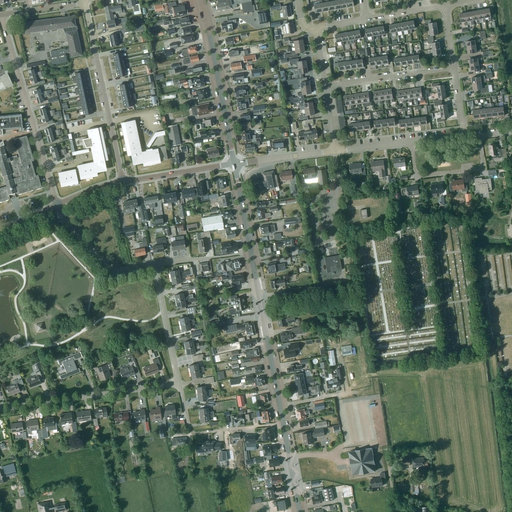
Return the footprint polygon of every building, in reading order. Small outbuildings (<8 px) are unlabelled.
[(135,5),(133,0),(127,0),(129,6),(132,6),(134,15),(141,13),(139,4),(135,5)] [(218,5),(216,5),(217,11),(237,7),(236,4),(241,3),(242,10),(232,11),(233,15),(243,13),(253,11),(250,0),(223,0),(222,0),(217,1),(218,5)] [(319,0),(320,4),(314,5),(315,13),(322,12),(320,4),(322,3),(321,0),(319,0)] [(328,0),(325,0),(326,3),(322,3),(320,4),(322,12),(328,11),(327,3),(329,2),(328,0)] [(335,1),(334,0),(332,0),(332,2),(329,2),(327,3),(328,11),(335,9),(333,1),(335,1)] [(186,9),(184,4),(171,6),(171,7),(170,7),(169,3),(163,4),(165,14),(169,13),(169,14),(173,14),(173,17),(187,14),(186,9)] [(105,7),(108,22),(117,20),(116,17),(113,17),(112,12),(118,11),(119,14),(122,13),(120,6),(111,7),(111,6),(105,7)] [(291,16),(289,6),(282,7),(283,17),(291,16)] [(489,8),(484,9),(483,9),(485,18),(488,17),(489,22),(491,21),(491,17),(489,8)] [(485,18),(483,9),(477,11),(479,19),(482,19),(483,23),(486,22),(485,18)] [(260,24),(268,23),(266,11),(258,12),(260,24)] [(472,12),(466,13),(467,21),(471,21),(472,25),(474,25),(473,20),(472,12)] [(467,21),(466,13),(460,14),(461,22),(465,22),(465,26),(468,26),(467,21)] [(76,15),(24,22),(25,33),(66,28),(66,31),(68,48),(50,50),(51,57),(50,57),(51,65),(67,63),(66,52),(70,52),(71,57),(81,55),(76,15)] [(157,21),(158,25),(164,24),(164,26),(173,24),(174,28),(180,26),(181,27),(190,25),(188,17),(179,19),(179,20),(173,21),(172,21),(163,23),(163,20),(157,21)] [(227,22),(221,24),(222,30),(225,29),(226,32),(232,31),(231,23),(236,23),(235,19),(227,21),(227,22)] [(108,22),(106,22),(108,28),(116,27),(115,23),(117,22),(117,20),(108,22)] [(428,24),(429,30),(437,29),(436,23),(431,23),(430,20),(425,21),(425,24),(428,24)] [(284,23),(286,34),(293,33),(292,22),(284,23)] [(184,35),(192,33),(192,32),(193,32),(192,30),(191,30),(190,27),(180,30),(180,31),(179,31),(180,36),(184,35)] [(427,37),(427,40),(428,40),(433,39),(433,36),(438,35),(437,29),(429,30),(430,36),(427,37)] [(122,39),(120,33),(109,36),(111,46),(119,45),(118,39),(122,39)] [(181,39),(182,44),(194,41),(193,35),(187,36),(187,38),(181,39)] [(224,39),(225,45),(234,44),(233,41),(238,40),(237,37),(224,39)] [(431,43),(432,49),(440,48),(439,42),(434,43),(433,39),(428,40),(427,40),(422,41),(422,46),(428,45),(428,44),(431,43)] [(291,54),(288,54),(289,58),(298,56),(297,53),(304,52),(303,46),(294,47),(295,51),(291,52),(291,54)] [(440,48),(432,49),(433,56),(430,56),(430,60),(436,59),(435,55),(441,54),(440,48)] [(183,60),(183,62),(184,65),(195,62),(194,61),(198,60),(197,55),(189,56),(190,58),(183,60)] [(255,55),(243,56),(244,63),(256,61),(255,55)] [(298,58),(289,59),(289,63),(294,64),(297,68),(306,66),(305,60),(298,61),(298,58)] [(469,60),(470,66),(478,65),(478,61),(482,60),(482,58),(469,60)] [(42,64),(42,66),(46,65),(45,60),(27,64),(28,69),(34,68),(34,66),(42,64)] [(229,64),(230,70),(234,69),(235,72),(243,70),(243,68),(241,68),(240,62),(229,64)] [(192,74),(202,72),(201,68),(200,68),(199,66),(192,67),(193,69),(185,70),(186,74),(192,72),(192,74)] [(297,68),(298,71),(294,72),(294,74),(307,72),(306,66),(297,68)] [(251,70),(252,77),(262,76),(261,69),(251,70)] [(6,158),(3,147),(4,146),(3,142),(0,142),(1,144),(0,143),(0,167),(2,176),(3,176),(5,180),(4,180),(6,184),(6,186),(0,187),(0,134),(2,135),(2,129),(20,127),(20,131),(22,131),(21,114),(0,116),(0,90),(12,84),(5,70),(3,71),(4,73),(0,75),(0,201),(8,199),(9,198),(9,197),(9,195),(12,194),(16,192),(16,194),(41,187),(37,175),(35,176),(31,161),(33,160),(26,136),(14,139),(19,158),(17,159),(16,155),(8,157),(9,158),(6,158)] [(72,77),(72,80),(85,78),(84,72),(74,74),(75,77),(72,77)] [(243,77),(243,74),(232,75),(232,80),(233,80),(234,84),(244,82),(243,77)] [(191,80),(187,81),(187,82),(183,83),(184,88),(188,88),(191,87),(191,88),(196,87),(196,86),(200,85),(200,87),(205,86),(203,78),(195,79),(195,80),(192,81),(192,80),(191,81),(191,80)] [(88,89),(86,83),(77,85),(78,88),(74,89),(75,92),(88,89)] [(436,86),(437,93),(445,92),(444,85),(439,86),(439,83),(431,84),(432,87),(436,86)] [(481,83),(473,84),(473,90),(481,89),(481,93),(489,92),(488,85),(482,86),(481,83)] [(246,88),(244,87),(244,86),(234,88),(235,93),(236,96),(245,95),(245,96),(248,96),(247,87),(246,88)] [(302,92),(297,93),(297,95),(310,93),(309,87),(301,89),(302,92)] [(421,98),(421,101),(423,101),(424,100),(424,97),(422,97),(421,88),(415,89),(416,98),(418,98),(421,98)] [(191,99),(193,98),(198,97),(199,101),(208,99),(206,89),(192,92),(192,95),(190,95),(191,99)] [(388,99),(391,99),(392,102),(394,102),(394,98),(393,99),(391,89),(385,90),(387,100),(388,99)] [(409,90),(410,99),(412,99),(415,98),(415,102),(418,101),(418,98),(416,98),(415,89),(409,90)] [(385,100),(386,103),(388,103),(388,99),(387,100),(385,90),(379,91),(381,100),(382,100),(385,100)] [(409,99),(409,103),(411,102),(412,102),(412,99),(410,99),(409,90),(403,91),(404,100),(406,100),(409,99)] [(380,104),(382,104),(382,100),(381,100),(379,91),(373,92),(375,101),(379,101),(380,104)] [(403,103),(406,103),(406,100),(404,100),(403,91),(397,91),(398,101),(403,100),(403,103)] [(434,100),(434,103),(442,102),(441,99),(446,98),(445,92),(437,93),(438,99),(434,100)] [(371,102),(369,102),(368,93),(362,94),(363,103),(365,103),(368,102),(369,106),(371,105),(371,102)] [(41,95),(35,97),(37,103),(43,102),(41,98),(45,96),(45,94),(41,95)] [(359,104),(358,104),(356,94),(350,95),(352,105),(353,105),(356,104),(357,107),(359,107),(359,104)] [(362,103),(363,106),(365,106),(365,103),(363,103),(362,94),(356,94),(358,104),(359,104),(362,103)] [(90,101),(89,95),(80,97),(80,100),(77,101),(77,104),(90,101)] [(346,106),(350,105),(351,108),(353,108),(353,105),(352,105),(350,95),(344,96),(346,106)] [(248,104),(248,99),(236,100),(237,105),(237,107),(238,110),(245,109),(245,104),(248,104)] [(439,105),(440,112),(448,111),(447,104),(442,105),(442,102),(434,103),(435,106),(439,105)] [(198,114),(199,116),(211,114),(211,112),(213,111),(212,108),(210,108),(209,104),(197,106),(197,110),(194,110),(195,114),(198,114)] [(305,113),(300,114),(301,116),(299,116),(300,120),(307,119),(307,115),(314,114),(313,108),(304,109),(305,113)] [(448,111),(440,112),(441,119),(437,119),(437,122),(445,121),(444,118),(449,117),(448,111)] [(204,121),(205,127),(214,125),(214,122),(215,122),(214,119),(204,121)] [(400,128),(407,127),(406,119),(399,120),(400,128)] [(140,152),(133,121),(121,123),(122,128),(121,128),(123,135),(125,144),(124,144),(126,151),(127,151),(128,155),(132,154),(133,156),(134,158),(135,160),(137,161),(139,162),(141,162),(143,161),(144,166),(148,165),(148,166),(157,164),(157,163),(166,161),(165,159),(167,159),(167,160),(168,159),(165,146),(158,147),(159,147),(159,148),(152,150),(152,149),(152,148),(145,150),(146,150),(146,151),(140,152)] [(242,127),(243,130),(250,128),(249,121),(241,123),(240,124),(240,126),(242,127)] [(350,132),(357,131),(356,123),(349,124),(350,132)] [(308,139),(306,124),(303,124),(304,132),(298,133),(299,141),(308,139)] [(306,124),(308,139),(317,138),(316,130),(309,131),(308,124),(306,124)] [(170,146),(180,145),(177,125),(167,127),(170,146)] [(85,178),(85,179),(92,177),(97,176),(96,171),(98,170),(100,170),(101,168),(103,167),(103,165),(103,163),(103,161),(107,160),(106,155),(107,155),(106,148),(105,148),(103,139),(104,139),(102,132),(101,127),(87,130),(88,138),(82,139),(85,148),(90,147),(94,164),(78,167),(79,170),(59,174),(59,178),(59,181),(60,181),(61,186),(66,186),(74,185),(74,184),(78,183),(77,179),(80,178),(81,179),(85,178)] [(250,132),(242,133),(244,143),(252,141),(252,138),(250,132)] [(201,138),(193,139),(194,144),(195,143),(195,147),(201,146),(200,143),(202,143),(201,138)] [(273,150),(285,148),(284,140),(272,142),(273,150)] [(256,147),(259,146),(258,142),(255,143),(255,144),(253,144),(253,143),(244,145),(245,146),(244,146),(245,151),(247,151),(247,152),(254,151),(254,146),(256,146),(256,147)] [(496,144),(489,145),(490,156),(491,156),(491,158),(492,158),(496,158),(495,155),(497,155),(498,158),(502,157),(501,149),(497,149),(496,144)] [(207,149),(208,158),(219,156),(218,149),(216,150),(216,147),(207,149)] [(60,160),(59,156),(62,155),(62,152),(58,153),(52,155),(54,162),(60,160)] [(175,155),(175,158),(171,159),(172,163),(176,162),(176,163),(181,162),(180,152),(175,152),(175,155)] [(405,166),(404,158),(394,159),(395,167),(405,166)] [(379,171),(379,178),(385,177),(383,161),(378,161),(378,163),(371,163),(373,172),(379,171)] [(350,173),(361,172),(362,175),(365,175),(364,168),(361,169),(361,163),(355,164),(355,165),(349,166),(350,173)] [(326,184),(325,170),(316,171),(316,172),(314,172),(314,168),(303,169),(304,179),(315,178),(317,177),(317,185),(326,184)] [(257,181),(251,182),(253,191),(258,190),(269,188),(275,187),(278,186),(276,175),(275,175),(274,171),(262,173),(263,181),(259,181),(257,181)] [(280,181),(290,180),(290,184),(295,183),(294,175),(291,176),(290,171),(286,171),(287,172),(280,173),(280,181)] [(476,191),(479,190),(479,193),(488,192),(488,190),(492,190),(490,179),(492,179),(492,175),(496,175),(496,171),(488,172),(488,176),(489,176),(489,179),(482,180),(482,178),(474,179),(476,191)] [(226,188),(224,178),(219,179),(219,178),(216,179),(218,189),(220,189),(226,188)] [(449,184),(449,186),(450,189),(450,191),(451,192),(453,192),(454,192),(454,190),(462,189),(462,192),(468,191),(467,185),(463,185),(463,182),(463,180),(453,181),(453,182),(451,182),(450,183),(449,184)] [(205,193),(204,182),(197,183),(199,195),(203,195),(206,194),(205,193)] [(407,187),(408,196),(419,194),(418,185),(414,186),(407,187)] [(442,185),(432,186),(433,194),(433,197),(437,197),(437,193),(442,192),(443,192),(443,190),(442,185)] [(198,199),(196,188),(181,191),(181,192),(182,198),(191,197),(192,200),(198,199)] [(181,192),(175,193),(169,194),(171,202),(177,201),(176,199),(182,198),(181,192)] [(172,208),(171,202),(169,194),(169,193),(165,194),(166,194),(163,195),(164,203),(168,202),(169,208),(172,208)] [(210,203),(215,202),(216,202),(218,201),(219,207),(229,205),(227,195),(218,197),(217,193),(199,197),(200,202),(210,200),(210,203)] [(144,204),(145,205),(145,206),(146,206),(148,206),(148,205),(149,209),(152,208),(150,197),(143,198),(144,204)] [(136,199),(129,201),(131,208),(132,212),(135,212),(134,208),(138,207),(136,202),(136,199)] [(129,201),(123,202),(125,210),(128,209),(129,213),(132,212),(131,208),(129,201)] [(256,210),(258,219),(265,218),(265,217),(271,216),(270,213),(269,214),(269,213),(265,214),(264,208),(256,210)] [(201,218),(204,231),(223,228),(221,218),(223,217),(223,219),(228,218),(228,217),(232,217),(231,211),(224,212),(220,213),(221,213),(209,215),(209,217),(201,218)] [(162,216),(154,217),(155,226),(163,224),(162,216)] [(185,231),(184,223),(177,225),(177,228),(181,228),(181,231),(185,231)] [(269,225),(259,227),(261,236),(266,235),(266,236),(267,236),(270,236),(271,235),(271,234),(275,233),(274,225),(269,226),(269,225)] [(226,235),(227,239),(235,237),(234,230),(224,232),(223,229),(218,230),(218,233),(222,232),(222,236),(226,235)] [(201,233),(202,239),(198,239),(200,252),(208,251),(206,238),(210,237),(210,231),(201,233)] [(152,246),(153,252),(163,250),(162,245),(166,244),(165,237),(155,239),(157,245),(152,246)] [(179,241),(179,237),(177,237),(178,249),(185,248),(184,240),(179,241)] [(143,242),(135,244),(136,249),(134,250),(135,256),(145,254),(144,248),(147,247),(145,238),(142,238),(143,242)] [(272,245),(263,247),(265,255),(274,253),(273,251),(276,250),(275,247),(282,246),(290,245),(290,247),(293,247),(292,239),(274,242),(275,245),(272,245)] [(230,242),(220,244),(221,249),(223,249),(224,253),(232,252),(232,251),(238,250),(237,244),(231,245),(230,242)] [(324,257),(327,272),(342,270),(339,255),(324,257)] [(220,264),(222,272),(232,270),(232,271),(234,270),(235,271),(234,271),(234,272),(239,271),(239,270),(238,270),(238,269),(241,268),(239,259),(231,261),(231,262),(224,263),(220,264)] [(199,263),(200,271),(204,271),(204,272),(209,271),(208,262),(199,263)] [(276,263),(267,264),(269,274),(277,272),(285,270),(284,264),(276,265),(276,263)] [(169,274),(170,278),(184,276),(188,275),(194,274),(193,267),(189,268),(189,270),(183,271),(183,272),(179,273),(178,269),(169,271),(170,274),(169,274)] [(231,280),(231,282),(232,284),(239,283),(244,282),(242,274),(230,276),(231,280)] [(170,278),(170,280),(171,281),(172,281),(172,284),(180,282),(180,280),(180,279),(185,278),(188,277),(188,275),(184,276),(170,278)] [(270,282),(271,289),(278,288),(278,286),(284,284),(283,280),(277,281),(277,280),(270,282)] [(289,290),(285,290),(286,295),(301,293),(300,287),(298,287),(298,289),(289,290)] [(175,297),(174,297),(175,301),(189,298),(189,295),(184,296),(183,293),(174,295),(175,297)] [(236,295),(230,296),(231,299),(231,301),(231,302),(235,301),(232,302),(231,302),(232,304),(232,305),(236,304),(244,302),(243,297),(237,298),(236,295)] [(189,298),(175,301),(176,305),(177,307),(185,306),(185,305),(185,302),(190,301),(190,302),(195,300),(195,297),(189,298)] [(233,308),(229,309),(230,314),(233,314),(239,313),(238,310),(245,309),(244,302),(236,304),(236,309),(233,309),(233,308)] [(277,318),(279,327),(285,325),(285,322),(287,322),(287,323),(294,321),(293,316),(286,318),(287,319),(284,319),(284,317),(277,318)] [(179,321),(180,325),(194,322),(193,319),(188,320),(188,317),(179,318),(180,321),(179,321)] [(225,325),(224,319),(210,321),(211,327),(218,326),(218,327),(225,325)] [(180,325),(181,329),(182,331),(190,329),(189,326),(195,324),(194,322),(180,325)] [(45,330),(42,323),(35,325),(37,332),(45,330)] [(237,331),(237,330),(244,328),(245,327),(247,336),(255,335),(253,323),(248,324),(247,323),(243,324),(236,326),(236,324),(225,327),(226,333),(237,331)] [(292,327),(293,335),(304,333),(303,326),(292,327)] [(286,340),(293,339),(292,332),(285,333),(280,334),(281,341),(286,340)] [(239,342),(240,349),(248,347),(247,346),(252,345),(252,344),(257,343),(256,339),(244,341),(239,342)] [(184,344),(185,348),(199,345),(198,343),(193,344),(193,340),(184,342),(185,344),(184,344)] [(288,350),(283,351),(285,358),(291,357),(291,358),(295,357),(294,351),(299,351),(298,344),(292,345),(288,346),(288,350)] [(185,348),(185,352),(186,352),(187,355),(195,353),(194,349),(200,348),(199,345),(185,348)] [(341,350),(342,356),(352,354),(351,345),(342,347),(342,349),(341,350)] [(244,354),(245,354),(246,357),(259,354),(258,348),(244,351),(244,354)] [(58,360),(59,364),(63,363),(66,372),(59,375),(61,379),(80,372),(78,368),(77,369),(74,360),(82,357),(80,352),(58,360)] [(143,368),(146,376),(158,371),(157,366),(160,365),(157,358),(152,360),(154,364),(143,368)] [(120,370),(123,378),(130,375),(135,374),(133,370),(136,368),(134,361),(129,363),(130,366),(120,370)] [(189,368),(190,372),(204,369),(203,366),(198,367),(197,364),(189,366),(190,368),(189,368)] [(301,365),(300,365),(297,366),(296,364),(289,366),(290,368),(286,369),(287,373),(295,371),(294,369),(298,369),(298,370),(302,369),(301,365)] [(95,375),(98,374),(100,380),(110,376),(106,365),(96,368),(97,371),(94,372),(95,375)] [(245,368),(246,374),(250,373),(255,372),(260,371),(260,370),(262,370),(261,365),(254,366),(254,367),(250,367),(245,368)] [(190,372),(190,373),(190,376),(191,376),(191,378),(200,376),(199,373),(204,372),(204,369),(190,372)] [(334,374),(334,375),(331,375),(332,377),(334,387),(337,387),(337,386),(340,386),(338,379),(342,378),(340,369),(337,369),(338,374),(334,374)] [(40,381),(43,380),(39,371),(35,373),(36,376),(27,379),(30,387),(41,383),(40,381)] [(9,395),(20,391),(18,386),(23,384),(19,373),(16,374),(18,379),(14,381),(15,384),(7,387),(9,395)] [(294,375),(295,382),(310,379),(313,378),(312,375),(306,376),(305,373),(294,375)] [(265,384),(263,376),(253,378),(253,374),(245,376),(246,381),(247,381),(247,383),(254,382),(255,386),(265,384)] [(310,379),(295,382),(297,389),(305,388),(304,384),(310,382),(310,379)] [(305,388),(297,389),(298,395),(302,394),(303,398),(309,397),(308,393),(306,393),(306,390),(309,390),(315,389),(315,392),(322,391),(321,385),(305,388)] [(259,395),(255,396),(256,404),(258,404),(268,402),(266,394),(259,395)] [(243,395),(236,396),(238,407),(245,405),(243,395)] [(314,404),(315,410),(324,408),(323,402),(314,404)] [(166,412),(166,415),(175,413),(174,405),(165,406),(166,412)] [(161,418),(159,407),(155,408),(156,409),(150,410),(151,419),(155,418),(155,419),(161,418)] [(95,409),(96,417),(106,416),(105,408),(95,409)] [(133,412),(134,420),(145,418),(144,409),(139,410),(140,411),(133,412)] [(261,409),(256,410),(256,413),(257,413),(257,417),(257,416),(261,416),(262,418),(262,422),(271,420),(269,410),(262,412),(261,409)] [(296,410),(298,419),(306,418),(305,415),(309,414),(308,410),(304,411),(304,409),(296,410)] [(91,424),(88,410),(77,412),(78,422),(86,420),(87,425),(91,424)] [(239,415),(230,416),(231,420),(232,420),(233,423),(237,422),(237,420),(243,419),(242,414),(243,414),(242,411),(238,412),(239,415)] [(114,413),(114,418),(115,423),(118,422),(117,421),(128,419),(127,412),(114,413)] [(68,423),(71,423),(72,432),(76,431),(75,422),(72,422),(71,413),(60,414),(61,424),(65,424),(65,423),(68,422),(68,423)] [(254,413),(245,414),(246,418),(247,418),(247,421),(252,420),(252,418),(257,417),(257,413),(254,414),(254,413)] [(53,417),(43,418),(45,428),(42,429),(43,437),(48,436),(47,430),(57,429),(55,419),(53,420),(53,417)] [(299,421),(300,426),(309,425),(308,422),(311,422),(314,422),(313,418),(309,419),(309,420),(308,420),(299,421)] [(37,419),(27,421),(29,434),(36,433),(37,439),(38,439),(38,441),(43,441),(41,429),(38,429),(37,419)] [(11,423),(12,433),(22,431),(21,422),(11,423)] [(273,429),(264,430),(265,433),(266,440),(274,439),(274,438),(275,437),(275,435),(274,434),(273,429)] [(309,433),(302,434),(303,444),(314,442),(313,438),(324,436),(323,429),(314,431),(314,433),(309,433)] [(240,440),(240,433),(232,434),(232,436),(229,436),(230,444),(233,444),(233,440),(240,440)] [(186,437),(172,438),(173,446),(176,446),(183,446),(183,445),(186,445),(186,437)] [(206,442),(201,442),(202,452),(207,452),(207,451),(215,451),(215,450),(221,450),(221,443),(214,443),(214,442),(210,442),(210,441),(206,441),(206,442)] [(271,446),(268,446),(268,445),(262,446),(264,456),(274,454),(273,451),(277,451),(276,445),(271,446)] [(349,452),(350,458),(352,468),(353,474),(375,471),(372,448),(349,452)] [(269,460),(270,466),(279,465),(278,458),(272,459),(271,455),(264,456),(264,461),(269,460)] [(413,467),(419,467),(419,469),(425,468),(424,467),(428,466),(427,460),(424,460),(423,456),(414,457),(414,465),(413,465),(413,467)] [(0,471),(0,481),(7,480),(6,473),(11,472),(9,464),(1,467),(2,471),(0,471)] [(371,479),(372,487),(383,485),(382,480),(386,479),(384,472),(380,473),(380,477),(371,479)] [(271,478),(265,479),(266,482),(271,481),(272,484),(278,483),(278,482),(282,481),(281,476),(271,478)] [(274,487),(268,488),(270,500),(276,498),(276,494),(277,495),(280,494),(280,493),(284,493),(283,487),(281,488),(275,489),(276,490),(275,490),(274,487)] [(323,489),(322,487),(309,490),(311,496),(318,494),(318,491),(321,490),(321,489),(322,489),(323,489)] [(334,499),(333,493),(331,487),(323,489),(322,489),(323,494),(323,495),(312,497),(313,504),(322,502),(322,499),(323,499),(324,501),(334,499)] [(351,487),(342,488),(344,497),(353,496),(351,487)] [(286,500),(272,502),(273,507),(276,506),(277,510),(288,508),(286,500)] [(51,507),(50,501),(44,503),(44,502),(37,504),(39,511),(52,511),(52,509),(55,508),(54,507),(51,507)] [(61,504),(58,505),(54,505),(54,507),(55,508),(55,511),(56,511),(62,510),(66,509),(66,506),(65,503),(61,504)]
